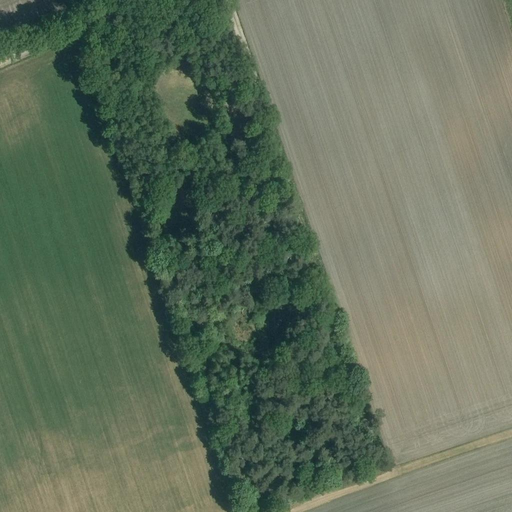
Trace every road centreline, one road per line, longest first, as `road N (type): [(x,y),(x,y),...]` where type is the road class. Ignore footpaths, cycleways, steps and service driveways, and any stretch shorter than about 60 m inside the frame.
road 1 (track): [(229,0),(319,266),(329,329),(378,474)]
road 2 (track): [(147,0),(0,61)]
